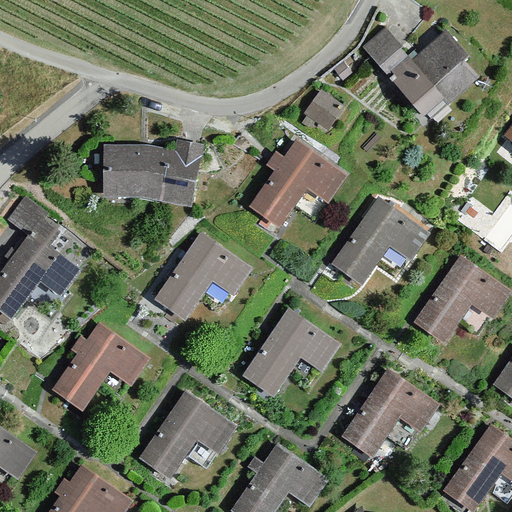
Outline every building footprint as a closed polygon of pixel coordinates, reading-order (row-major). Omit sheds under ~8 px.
[(364,42),(425,116),(488,66),(454,24),(414,57),(387,24),(364,42)] [(307,110),(331,128),(349,105),(325,87),(307,110)] [(511,126),(497,146),(511,158),(511,126)] [(354,168),(293,132),(249,208),(290,232),(313,193),(332,204),(354,168)] [(201,205),(203,146),(103,143),(101,201),(201,205)] [(0,268),(0,315),(14,326),(44,287),(61,300),(82,272),(50,247),(67,225),(28,195),(11,217),(29,231),(0,268)] [(331,264),(373,292),(398,255),(414,265),(434,234),(377,196),(331,264)] [(202,232),(159,298),(192,319),(217,280),(242,296),(260,269),(202,232)] [(418,319),(456,345),(480,310),(499,323),(511,303),(511,285),(463,252),(418,319)] [(244,373),(279,399),(304,365),(320,377),(344,345),(294,307),(244,373)] [(152,361),(104,322),(51,387),(80,411),(111,374),(129,388),(152,361)] [(511,366),(498,386),(511,396),(511,366)] [(396,369),(344,438),(372,459),(403,419),(421,432),(442,404),(396,369)] [(245,434),(190,394),(143,459),(177,484),(205,445),(226,460),(245,434)] [(0,470),(3,466),(21,479),(39,453),(0,426),(0,470)] [(511,440),(492,427),(447,493),(475,511),(482,511),(506,477),(511,481),(511,440)] [(335,474),(277,439),(233,511),(283,511),(294,494),(315,507),(335,474)] [(132,511),(139,503),(83,465),(50,511),(132,511)]
